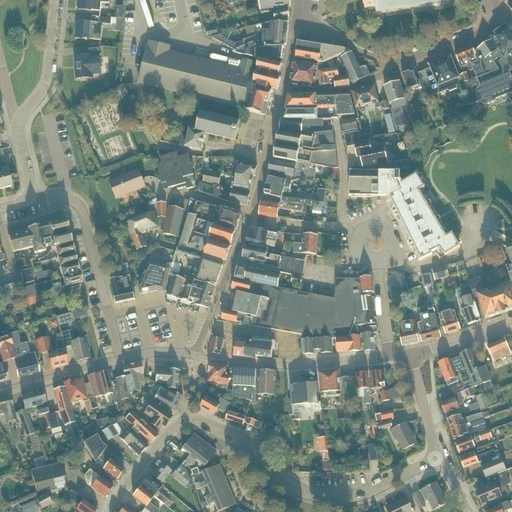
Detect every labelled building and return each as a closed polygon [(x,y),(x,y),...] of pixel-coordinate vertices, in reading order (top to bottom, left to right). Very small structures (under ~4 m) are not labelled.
[(79,0),(80,0),(80,3),(78,3),(78,8),(79,8),(79,10),(90,11),(101,12),(102,3),(110,4),(110,0),(79,0)] [(271,11),(290,9),(290,0),(259,0),(260,12),(260,15),(271,15),(271,11)] [(435,7),(436,8),(438,8),(438,6),(442,6),(442,8),(444,7),(444,6),(448,4),(449,5),(450,4),(449,3),(450,0),(361,0),(362,1),(364,1),(365,9),(363,9),(363,11),(365,11),(365,14),(368,13),(367,11),(376,10),(376,15),(422,9),(422,10),(424,10),(424,8),(431,7),(432,8),(434,8),(434,7),(435,7)] [(289,18),(289,17),(289,10),(274,13),(275,21),(289,18)] [(235,44),(229,41),(219,36),(216,36),(213,37),(212,38),(237,52),(236,54),(255,59),(282,61),(283,55),(284,55),(285,45),(286,45),(289,19),(275,22),(275,23),(271,23),(271,24),(256,27),(246,29),(249,40),(244,42),(235,44)] [(97,23),(93,23),(78,22),(76,39),(91,40),(101,41),(102,27),(96,27),(97,23)] [(464,85),(463,85),(466,91),(470,106),(474,105),(479,103),(487,106),(495,103),(497,100),(511,94),(511,78),(510,74),(511,73),(511,72),(511,71),(511,26),(510,24),(490,37),(492,41),(488,44),(487,44),(486,45),(483,47),(482,47),(481,48),(477,51),(482,57),(476,59),(478,64),(471,66),(473,71),(476,79),(476,80),(470,82),(465,84),(464,85)] [(217,34),(216,28),(206,30),(208,36),(217,34)] [(319,64),(319,63),(321,48),(297,44),(294,60),(319,64)] [(471,46),(455,53),(462,69),(468,67),(470,72),(473,71),(471,66),(478,64),(476,59),(474,53),(471,46)] [(240,70),(194,58),(148,47),(139,84),(242,109),(254,63),(242,60),(240,70)] [(321,48),(319,63),(324,64),(345,54),(349,52),(346,51),(343,50),(329,48),(321,47),(321,48)] [(88,50),(88,56),(74,57),(76,81),(77,80),(93,79),(93,77),(102,76),(100,49),(88,50)] [(209,54),(208,59),(234,66),(235,61),(209,54)] [(366,67),(359,70),(351,54),(340,59),(347,72),(337,74),(337,70),(317,72),(319,87),(330,86),(329,80),(338,78),(338,79),(333,80),(335,90),(348,88),(348,84),(352,83),(353,84),(364,79),(364,80),(371,76),(366,67)] [(462,86),(460,80),(451,58),(428,67),(439,95),(448,92),(449,94),(456,91),(456,89),(462,86)] [(307,64),(294,62),(293,62),(289,85),(303,87),(305,76),(307,64)] [(279,77),(282,65),(282,64),(259,63),(253,86),(280,83),(281,78),(279,77)] [(305,76),(315,77),(317,66),(307,64),(305,76)] [(422,85),(427,83),(428,83),(424,72),(418,74),(422,85)] [(402,77),(406,91),(418,88),(419,89),(421,89),(419,82),(417,82),(414,73),(402,77)] [(466,74),(460,76),(464,85),(465,84),(470,82),(466,74)] [(313,89),(315,77),(305,76),(303,87),(313,89)] [(247,111),(266,116),(271,95),(273,95),(277,92),(277,91),(278,91),(280,83),(253,86),(247,111)] [(405,99),(399,83),(383,88),(388,102),(388,105),(389,104),(391,111),(395,124),(406,121),(402,108),(407,106),(405,99)] [(379,105),(378,103),(374,87),(352,92),(356,109),(375,104),(376,109),(382,108),(383,111),(389,110),(388,102),(381,103),(381,104),(379,105)] [(101,89),(92,93),(95,100),(104,96),(101,89)] [(311,109),(332,109),(332,117),(338,117),(355,116),(349,95),(293,96),(288,100),(286,109),(289,111),(285,118),(284,118),(284,119),(304,120),(329,120),(329,111),(311,112),(311,109)] [(470,115),(467,107),(455,111),(458,120),(470,115)] [(235,142),(240,122),(201,113),(197,129),(196,132),(206,135),(235,142)] [(195,114),(185,116),(187,123),(197,120),(195,114)] [(393,127),(390,115),(384,117),(387,128),(393,127)] [(323,126),(323,121),(323,120),(316,121),(282,119),(281,131),(301,132),(302,125),(315,126),(323,126)] [(343,133),(358,130),(356,120),(341,122),(343,133)] [(196,132),(197,129),(192,128),(192,130),(185,128),(180,146),(202,152),(206,135),(196,132)] [(415,129),(409,130),(412,140),(418,137),(415,129)] [(278,132),(275,151),(274,158),(336,170),(339,169),(334,132),(316,134),(299,133),(299,134),(278,132)] [(358,133),(345,135),(348,148),(356,146),(358,158),(362,157),(364,168),(388,163),(384,148),(371,150),(370,142),(360,144),(358,133)] [(196,183),(194,176),(195,176),(189,156),(180,159),(178,154),(161,158),(162,164),(156,165),(161,185),(167,183),(169,189),(177,187),(178,190),(182,189),(183,190),(187,189),(188,190),(193,188),(192,184),(196,183)] [(295,165),(271,160),(267,172),(269,172),(269,177),(293,182),(302,180),(316,181),(316,167),(296,163),(295,165)] [(406,161),(395,162),(396,171),(407,170),(406,161)] [(258,167),(253,167),(239,164),(238,172),(236,171),(235,174),(229,172),(229,177),(234,178),(234,180),(236,180),(234,188),(251,191),(252,186),(253,179),(254,179),(254,177),(256,177),(258,167)] [(0,173),(0,188),(1,190),(13,187),(9,171),(0,173)] [(145,189),(142,181),(138,171),(111,183),(117,200),(145,189)] [(203,184),(213,186),(219,187),(222,174),(205,171),(203,184)] [(418,175),(408,181),(404,184),(401,179),(401,173),(396,173),(381,173),(381,171),(350,171),(350,196),(388,197),(421,262),(433,256),(432,254),(440,250),(446,257),(461,248),(460,246),(463,244),(461,240),(458,242),(453,234),(450,236),(423,190),(426,189),(418,175)] [(286,182),(269,177),(267,177),(264,191),(265,192),(265,195),(282,199),(280,204),(288,205),(291,203),(303,205),(316,207),(327,209),(329,192),(318,190),(317,195),(291,192),(291,190),(284,189),(286,182)] [(213,186),(213,187),(200,183),(197,192),(214,197),(222,200),(231,203),(248,206),(250,193),(233,190),(222,188),(222,187),(219,187),(213,186)] [(239,213),(192,200),(187,215),(190,216),(181,242),(179,241),(176,253),(178,254),(175,254),(171,269),(148,262),(138,286),(140,295),(157,291),(165,293),(169,276),(173,277),(167,297),(178,300),(179,298),(195,303),(195,305),(209,309),(215,287),(194,281),(195,280),(179,275),(182,266),(179,265),(181,255),(204,261),(205,259),(222,264),(223,260),(224,261),(229,244),(228,243),(228,241),(228,239),(229,237),(229,235),(230,234),(232,233),(233,231),(239,213)] [(280,204),(279,204),(262,201),(260,215),(277,218),(278,210),(302,213),(303,205),(291,203),(288,205),(280,204)] [(167,204),(159,204),(159,218),(167,218),(167,204)] [(161,232),(164,232),(164,234),(178,238),(184,211),(170,208),(167,219),(163,218),(161,232)] [(345,212),(350,222),(355,220),(350,209),(345,212)] [(138,251),(147,247),(143,235),(160,229),(154,213),(128,223),(138,251)] [(55,249),(72,244),(66,220),(45,225),(45,227),(39,228),(39,227),(30,229),(30,230),(28,231),(32,248),(34,255),(45,252),(45,249),(50,247),(51,250),(55,249)] [(278,235),(268,233),(268,232),(252,229),(250,237),(248,236),(246,244),(264,248),(265,247),(274,249),(278,235)] [(23,251),(32,248),(28,231),(18,234),(23,251)] [(12,254),(23,251),(18,234),(8,236),(12,254)] [(294,245),(293,253),(316,255),(318,237),(316,237),(315,235),(311,235),(310,236),(304,236),(303,246),(294,245)] [(290,253),(292,244),(285,243),(283,252),(290,253)] [(57,259),(74,254),(72,244),(55,249),(57,259)] [(269,250),(246,245),(245,245),(242,258),(243,259),(249,260),(251,262),(254,263),(257,262),(265,263),(264,268),(302,276),(305,262),(287,258),(288,256),(286,256),(286,255),(277,253),(277,252),(272,251),(271,256),(268,255),(269,250)] [(502,249),(497,250),(500,260),(505,258),(502,249)] [(60,269),(77,264),(74,254),(57,259),(60,269)] [(222,266),(204,261),(201,268),(200,268),(199,270),(196,269),(194,276),(198,278),(198,280),(216,286),(217,283),(218,283),(223,267),(222,266)] [(62,278),(79,274),(77,264),(60,269),(62,278)] [(278,288),(281,275),(240,267),(237,268),(235,279),(278,288)] [(449,278),(446,267),(432,270),(435,281),(449,278)] [(20,272),(24,285),(34,282),(30,270),(20,272)] [(61,289),(82,283),(79,274),(62,278),(51,281),(52,286),(60,284),(61,289)] [(424,289),(434,286),(431,274),(421,276),(424,289)] [(405,275),(399,276),(389,278),(391,289),(395,288),(399,287),(401,296),(409,294),(408,290),(407,285),(406,276),(405,275)] [(135,299),(134,296),(130,277),(110,281),(115,299),(114,299),(116,304),(135,301),(136,301),(136,299),(135,299)] [(372,293),(374,293),(372,277),(360,278),(360,279),(336,280),(335,299),(234,280),(232,289),(238,291),(233,313),(225,311),(223,320),(236,323),(236,322),(246,325),(246,326),(304,335),(304,341),(317,340),(332,339),(337,339),(348,338),(359,337),(358,326),(375,324),(372,293)] [(483,288),(481,284),(480,278),(469,281),(474,299),(477,298),(485,320),(501,314),(493,289),(482,292),(481,289),(483,288)] [(13,284),(8,286),(12,297),(18,295),(13,284)] [(511,310),(511,293),(511,291),(509,284),(493,289),(501,314),(511,310)] [(8,286),(2,288),(6,299),(12,297),(8,286)] [(460,312),(465,326),(477,322),(481,321),(476,307),(469,287),(462,289),(465,299),(463,299),(467,310),(460,312)] [(38,296),(24,299),(25,305),(40,301),(38,296)] [(431,314),(428,314),(432,329),(430,330),(433,340),(438,339),(439,339),(441,338),(435,312),(434,306),(429,307),(431,314)] [(422,343),(433,340),(430,330),(432,329),(428,314),(431,314),(429,307),(423,309),(425,315),(421,316),(423,324),(418,325),(422,343)] [(84,311),(72,315),(74,320),(78,319),(78,320),(86,317),(84,311)] [(439,316),(441,324),(446,336),(459,332),(453,312),(439,316)] [(418,343),(416,331),(414,322),(399,325),(403,347),(418,343)] [(132,324),(124,325),(127,337),(134,336),(132,324)] [(366,334),(362,335),(364,352),(376,351),(374,334),(377,333),(376,327),(366,328),(366,334)] [(90,359),(85,340),(71,343),(68,331),(61,333),(65,349),(72,347),(76,362),(90,359)] [(9,337),(0,339),(0,352),(4,363),(14,360),(19,378),(39,373),(34,355),(28,356),(28,354),(29,354),(26,345),(20,346),(15,334),(9,336),(9,337)] [(348,338),(349,352),(349,353),(361,352),(361,337),(359,337),(348,338)] [(57,351),(51,352),(48,338),(36,342),(40,355),(48,353),(52,370),(67,366),(63,349),(62,340),(55,342),(57,351)] [(338,353),(349,352),(348,338),(337,339),(338,353)] [(210,353),(221,355),(224,342),(222,342),(223,340),(213,339),(210,353)] [(245,347),(246,341),(237,339),(234,356),(244,358),(245,347)] [(317,340),(318,351),(322,350),(322,354),(333,354),(332,339),(317,340)] [(314,351),(318,351),(317,340),(304,341),(303,341),(304,356),(315,355),(314,351)] [(509,353),(504,340),(487,347),(493,360),(509,353)] [(256,357),(258,344),(250,343),(250,348),(245,347),(244,358),(256,360),(256,357)] [(258,344),(256,357),(272,359),(273,346),(258,344)] [(490,381),(485,368),(480,370),(472,351),(460,356),(471,383),(462,386),(463,389),(452,393),(454,396),(464,392),(490,381)] [(458,382),(454,373),(464,369),(459,358),(449,361),(449,360),(438,365),(445,383),(446,382),(447,387),(453,385),(458,382)] [(142,375),(142,372),(140,364),(123,367),(125,378),(116,380),(120,401),(130,399),(129,393),(140,391),(137,376),(142,375)] [(0,382),(8,380),(3,365),(0,365),(0,382)] [(228,370),(228,368),(210,365),(208,374),(210,374),(208,383),(223,385),(223,389),(227,390),(229,380),(234,380),(235,370),(228,370)] [(252,401),(253,388),(255,388),(256,372),(235,370),(234,380),(233,391),(233,396),(233,397),(252,401)] [(167,372),(157,371),(155,383),(165,384),(165,389),(177,390),(179,372),(167,371),(167,372)] [(98,375),(103,396),(112,394),(114,404),(119,403),(115,382),(110,383),(108,372),(98,375)] [(257,396),(275,397),(277,373),(258,372),(257,396)] [(333,397),(341,396),(342,396),(339,372),(320,374),(321,395),(322,398),(333,397)] [(387,393),(385,381),(383,381),(383,372),(370,374),(372,390),(381,389),(382,394),(381,394),(383,403),(391,402),(390,392),(387,393)] [(370,390),(368,374),(356,375),(358,390),(364,390),(365,404),(371,404),(370,390)] [(95,398),(103,396),(98,375),(88,377),(93,396),(88,397),(92,410),(97,409),(95,398)] [(357,395),(355,378),(349,379),(349,378),(342,378),(344,396),(357,395)] [(69,404),(70,404),(88,399),(82,379),(63,384),(65,388),(69,404)] [(293,400),(287,400),(289,417),(294,417),(293,407),(294,407),(297,406),(298,409),(306,409),(307,410),(309,412),(312,412),(320,412),(320,404),(318,384),(291,387),(293,400)] [(440,385),(432,386),(433,396),(441,395),(440,385)] [(72,412),(70,404),(69,404),(65,388),(53,391),(59,413),(65,427),(76,423),(72,412)] [(182,398),(170,392),(161,388),(158,393),(154,400),(176,411),(182,398)] [(464,392),(467,401),(475,397),(471,389),(464,392)] [(39,390),(21,395),(25,410),(25,411),(35,408),(38,416),(43,415),(45,415),(46,414),(46,417),(51,435),(53,434),(54,440),(63,438),(60,428),(59,428),(54,413),(48,415),(48,414),(42,392),(39,390)] [(227,390),(225,398),(233,400),(233,397),(233,396),(233,391),(227,390)] [(455,399),(440,404),(444,415),(458,410),(457,407),(462,405),(463,403),(461,398),(460,394),(454,396),(455,399)] [(475,399),(477,404),(479,409),(480,412),(489,408),(484,395),(475,399)] [(16,420),(14,412),(10,398),(0,399),(0,415),(5,414),(7,422),(16,420)] [(200,408),(214,416),(218,409),(226,413),(230,406),(220,400),(217,405),(206,398),(200,408)] [(153,420),(151,424),(159,430),(162,425),(165,428),(172,416),(152,404),(145,415),(153,420)] [(479,409),(477,404),(467,408),(469,412),(479,409)] [(34,434),(25,411),(25,410),(17,413),(26,437),(34,434)] [(137,436),(139,434),(150,444),(158,436),(133,413),(125,420),(133,428),(131,430),(137,436)] [(260,426),(261,422),(229,413),(227,420),(232,422),(244,425),(245,423),(248,424),(248,425),(255,427),(259,428),(260,426)] [(377,422),(382,421),(394,419),(393,413),(381,415),(376,416),(377,422)] [(449,430),(484,419),(482,415),(482,414),(462,420),(460,416),(446,420),(449,430)] [(469,431),(485,425),(484,419),(449,430),(453,441),(467,436),(470,435),(469,431)] [(380,431),(392,428),(390,422),(378,425),(380,431)] [(406,424),(390,432),(395,442),(398,440),(403,451),(415,445),(408,433),(410,432),(406,424)] [(122,435),(119,429),(116,425),(113,427),(112,426),(102,432),(108,441),(118,436),(119,438),(138,457),(148,447),(137,436),(131,430),(129,428),(126,431),(122,435)] [(93,428),(84,433),(87,439),(96,434),(93,428)] [(280,438),(290,440),(289,431),(283,429),(280,438)] [(492,438),(489,431),(478,435),(455,444),(456,448),(456,449),(457,451),(458,452),(459,454),(474,448),(473,444),(480,441),(481,442),(492,438)] [(73,437),(69,439),(73,449),(83,443),(79,433),(73,436),(73,437)] [(107,458),(112,453),(102,445),(97,436),(84,443),(95,463),(98,459),(104,464),(105,464),(107,465),(104,470),(105,471),(104,472),(107,475),(108,474),(117,480),(124,471),(107,458)] [(188,464),(204,445),(193,436),(181,450),(189,457),(185,462),(188,464)] [(327,438),(317,439),(319,453),(322,453),(324,467),(317,467),(317,473),(330,472),(327,452),(329,452),(327,438)] [(81,444),(73,450),(75,456),(84,451),(81,444)] [(204,445),(188,464),(192,467),(196,462),(204,468),(216,454),(204,445)] [(375,446),(367,447),(370,463),(377,461),(375,446)] [(358,451),(359,460),(366,459),(365,450),(358,451)] [(500,457),(500,456),(498,451),(495,452),(494,450),(481,456),(475,458),(474,454),(460,459),(464,469),(479,463),(479,464),(500,457)] [(486,480),(487,479),(504,472),(506,471),(500,457),(479,464),(486,480)] [(33,460),(36,471),(46,469),(43,458),(33,460)] [(171,472),(161,464),(158,462),(155,466),(158,468),(151,477),(161,485),(171,472)] [(59,465),(46,469),(36,471),(30,473),(37,496),(61,490),(65,490),(65,479),(59,465)] [(191,486),(188,485),(190,483),(187,472),(180,466),(171,477),(185,489),(186,488),(188,490),(191,486)] [(201,490),(207,487),(225,480),(219,467),(201,474),(205,484),(200,486),(201,490)] [(99,477),(89,470),(84,477),(86,484),(91,488),(104,499),(113,487),(99,477)] [(504,472),(487,479),(490,485),(476,491),(482,506),(501,498),(498,490),(510,485),(504,472)] [(167,501),(158,493),(161,489),(148,478),(146,479),(145,479),(142,482),(144,483),(140,487),(153,498),(154,498),(163,505),(167,501)] [(207,503),(230,493),(225,480),(207,487),(210,496),(205,499),(206,502),(207,503)] [(436,484),(421,492),(426,502),(428,501),(433,511),(445,506),(439,493),(440,492),(436,484)] [(149,504),(153,498),(140,487),(139,489),(138,488),(135,492),(136,493),(133,497),(145,507),(144,509),(147,511),(159,511),(149,504)] [(95,511),(96,511),(84,501),(71,491),(64,496),(70,505),(78,511),(95,511)] [(222,511),(235,507),(235,505),(230,493),(207,503),(206,502),(201,504),(202,509),(214,504),(216,511),(222,511)] [(425,508),(423,505),(418,493),(413,496),(420,510),(425,508)] [(46,495),(36,500),(42,511),(51,505),(46,495)] [(22,511),(36,506),(33,497),(18,504),(22,511)] [(400,505),(387,511),(413,511),(407,499),(399,503),(400,505)] [(511,501),(508,503),(500,507),(486,511),(507,511),(511,510),(511,509),(511,501)]
